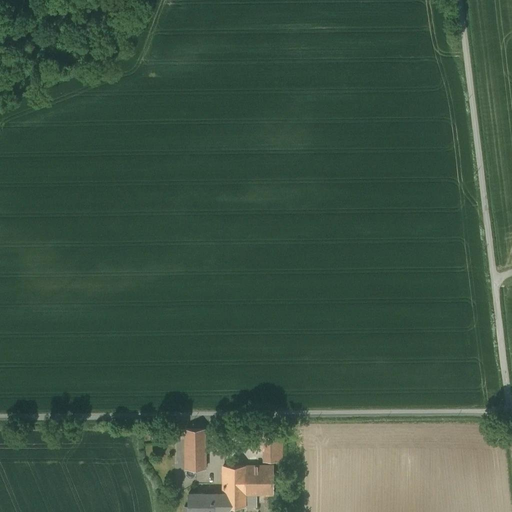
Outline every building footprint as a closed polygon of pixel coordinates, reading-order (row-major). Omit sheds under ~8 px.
[(204,426),(184,426),(185,466),(205,466),(204,426)] [(281,435),(264,435),(264,460),(281,460),(281,435)] [(245,463),(223,463),(223,492),(223,503),(223,504),(245,503),(245,501),(245,492),(245,463)] [(273,463),(245,463),(245,492),(259,492),(273,492),(273,463)] [(213,491),(188,491),(188,511),(213,511),(213,503),(213,492),(213,491)] [(223,492),(213,492),(213,503),(223,503),(223,492)] [(259,492),(245,492),(245,501),(259,501),(259,492)] [(280,496),(272,497),(273,507),(281,506),(280,496)]
